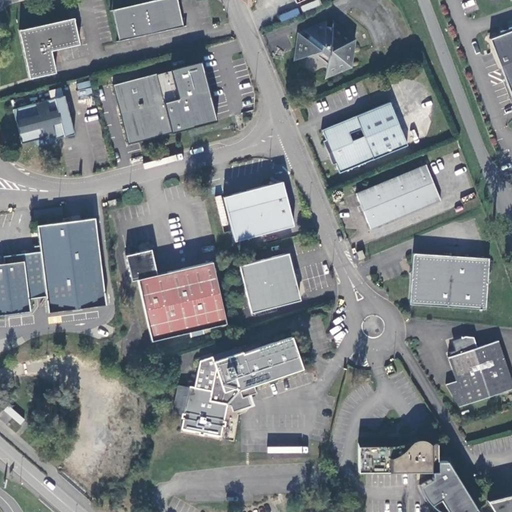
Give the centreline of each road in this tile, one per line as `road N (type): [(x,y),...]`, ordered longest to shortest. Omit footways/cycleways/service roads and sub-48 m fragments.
road 1 (unclassified): [(511,230),(423,0)]
road 2 (unclassified): [(76,188),(286,131)]
road 3 (unclassified): [(343,266),(286,131)]
road 4 (unclassified): [(286,131),(233,2)]
